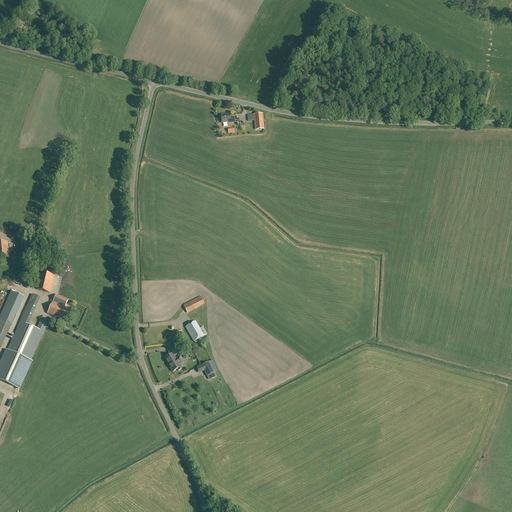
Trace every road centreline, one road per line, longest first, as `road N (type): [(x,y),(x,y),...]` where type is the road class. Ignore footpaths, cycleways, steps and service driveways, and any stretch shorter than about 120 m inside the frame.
road 1 (unclassified): [(202,511),(139,351),(133,174),(154,81)]
road 2 (unclassified): [(511,123),(303,116),(154,81)]
road 3 (unclassified): [(154,81),(0,43)]
